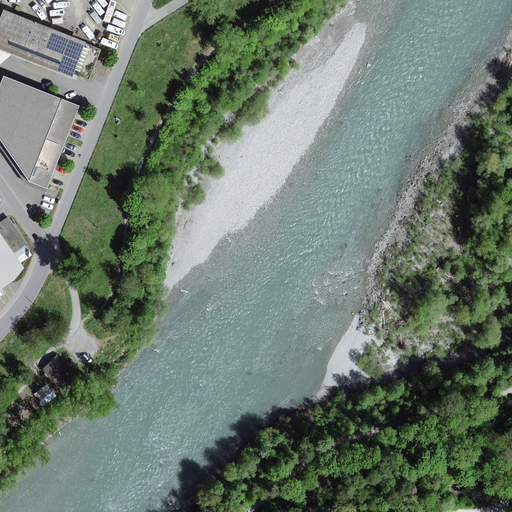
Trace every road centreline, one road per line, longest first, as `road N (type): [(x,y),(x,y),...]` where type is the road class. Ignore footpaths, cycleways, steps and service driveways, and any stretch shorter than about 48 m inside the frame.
road 1 (unclassified): [(147,0),(47,250)]
road 2 (track): [(482,511),(252,507)]
road 3 (track): [(47,250),(68,277),(77,321),(35,369)]
